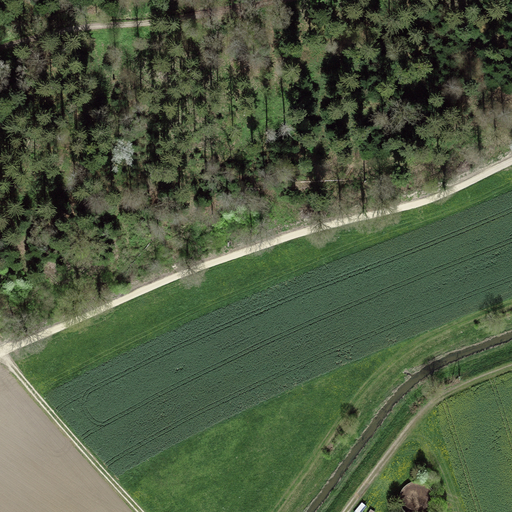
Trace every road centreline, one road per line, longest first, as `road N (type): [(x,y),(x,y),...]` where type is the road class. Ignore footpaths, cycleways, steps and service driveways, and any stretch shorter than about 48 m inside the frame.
road 1 (track): [(0,352),(180,273),(446,193),(511,160)]
road 2 (track): [(274,511),(373,377),(420,338),(511,304)]
road 3 (track): [(0,45),(274,0)]
road 4 (track): [(345,511),(420,415),(462,385),(511,366)]
road 5 (track): [(141,511),(0,353)]
